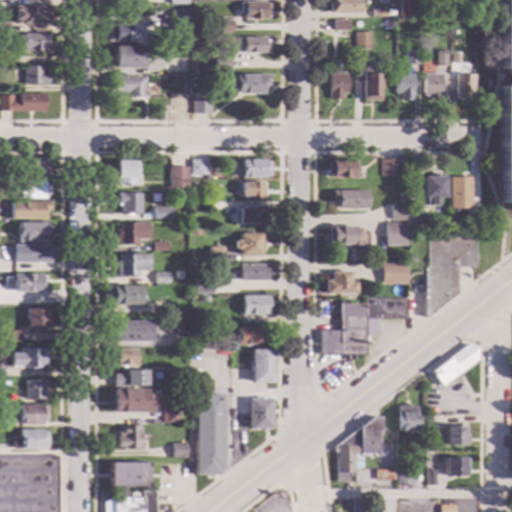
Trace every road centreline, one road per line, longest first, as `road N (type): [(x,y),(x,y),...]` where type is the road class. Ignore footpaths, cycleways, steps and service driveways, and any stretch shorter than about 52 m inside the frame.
road 1 (residential): [(298,0),(296,411),(312,511)]
road 2 (residential): [(79,0),(77,511)]
road 3 (residential): [(440,138),(0,141)]
road 4 (secondary): [(511,279),(207,511)]
road 5 (residential): [(495,292),(497,511)]
